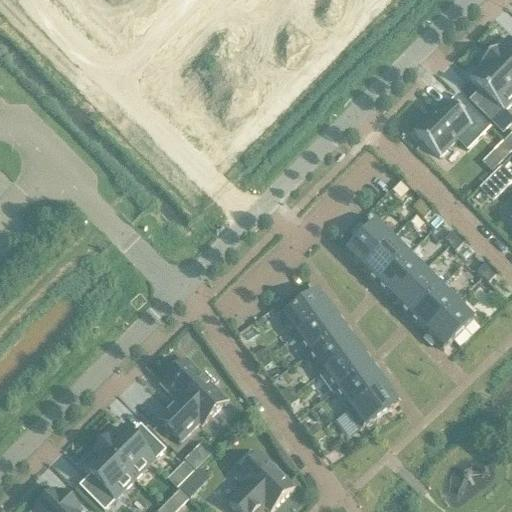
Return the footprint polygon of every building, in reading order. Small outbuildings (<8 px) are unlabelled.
[(511,45),(508,42),(499,52),(498,52),(488,61),(511,84),(511,45)] [(511,126),(511,122),(504,115),(511,106),(511,84),(488,61),(479,71),(479,72),(469,82),(489,102),(478,113),(502,137),(511,126)] [(472,130),(446,104),(414,136),(440,162),(472,130)] [(504,145),(492,156),(502,165),(511,154),(511,152),(508,149),(505,146),(504,145)] [(492,180),(488,185),(501,198),(511,186),(511,181),(501,171),(499,174),(492,180)] [(418,217),(426,209),(421,203),(412,211),(418,217)] [(418,217),(423,223),(432,214),(426,209),(418,217)] [(351,240),(356,246),(345,256),(362,274),(393,243),(376,227),(365,237),(359,232),(351,240)] [(459,241),(453,235),(444,244),(450,249),(459,241)] [(464,246),(459,241),(450,249),(456,255),(464,246)] [(393,243),(362,274),(378,290),(409,259),(393,243)] [(425,275),(409,259),(378,290),(393,306),(425,275)] [(482,281),(491,273),(485,267),(477,276),(482,281)] [(482,281),(488,287),(496,278),(491,273),(482,281)] [(393,306),(409,323),(444,287),(443,287),(440,290),(425,275),(393,306)] [(409,323),(425,339),(460,303),(444,287),(409,323)] [(317,295),(282,320),(296,340),(331,315),(317,295)] [(461,304),(460,303),(425,339),(441,356),(443,354),(474,324),(458,308),(461,304)] [(296,340),(310,358),(344,333),(331,315),(296,340)] [(357,351),(344,333),(310,358),(322,376),(318,378),(319,379),(357,351)] [(267,350),(262,354),(267,361),(272,357),(267,350)] [(371,370),(357,351),(319,379),(332,397),(371,370)] [(262,354),(253,361),(257,368),(267,361),(262,354)] [(257,368),(262,374),(272,367),(267,361),(257,368)] [(186,365),(161,389),(177,405),(159,424),(181,446),(187,439),(199,427),(202,430),(227,405),(212,391),(217,386),(206,374),(201,379),(186,365)] [(349,413),(384,388),(371,370),(332,397),(333,399),(337,396),(349,413)] [(360,435),(398,407),(384,388),(349,413),(346,416),(360,435)] [(279,398),(284,405),(294,398),(289,391),(279,398)] [(298,404),(294,398),(284,405),(289,411),(298,404)] [(321,434),(316,428),(306,435),(311,441),(321,434)] [(144,432),(133,443),(129,440),(121,431),(101,451),(135,485),(165,454),(144,432)] [(325,441),(321,434),(311,441),(316,448),(325,441)] [(93,483),(82,493),(101,511),(107,511),(135,485),(101,451),(81,470),(90,479),(93,483)] [(193,455),(184,464),(186,466),(195,474),(203,465),(195,457),(193,455)] [(258,511),(263,508),(267,511),(274,511),(294,492),(259,457),(235,481),(245,491),(229,508),(232,511),(258,511)] [(185,466),(176,475),(185,484),(194,476),(185,466)] [(190,483),(180,493),(190,503),(200,493),(190,483)] [(179,494),(171,502),(181,511),(188,504),(179,494)] [(38,511),(75,511),(60,496),(58,497),(56,495),(38,511)]
